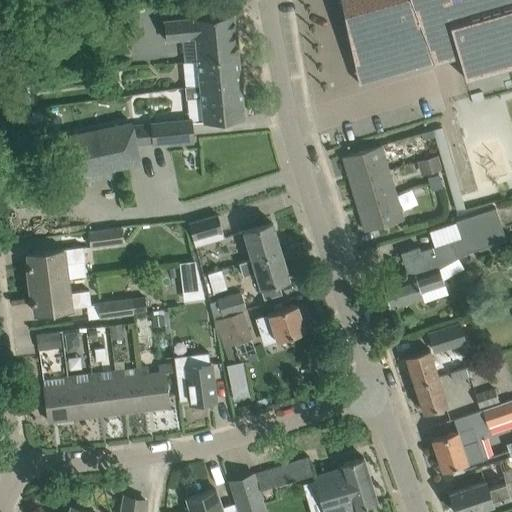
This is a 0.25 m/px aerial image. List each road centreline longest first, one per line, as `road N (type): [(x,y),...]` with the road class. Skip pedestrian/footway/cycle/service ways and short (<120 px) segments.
road 1 (tertiary): [(375,391),(287,125),(265,0)]
road 2 (residential): [(12,472),(201,447),(375,391)]
road 3 (residential): [(0,342),(12,472)]
road 4 (tertiary): [(416,511),(375,391)]
